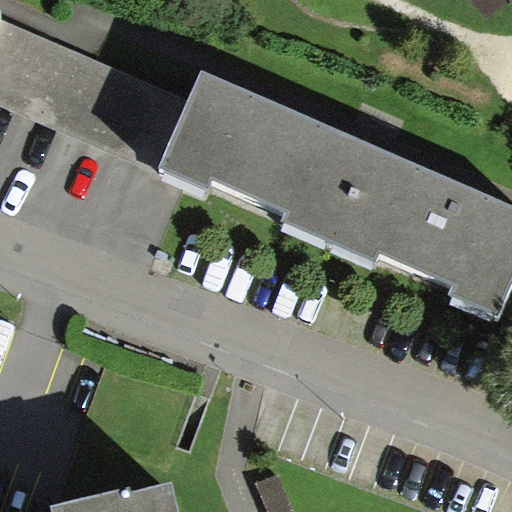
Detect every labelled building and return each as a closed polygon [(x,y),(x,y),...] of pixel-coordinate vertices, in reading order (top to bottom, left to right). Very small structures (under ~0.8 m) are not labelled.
[(189,100),(0,18),(0,105),(157,173),(159,169),(189,100)] [(282,222),(331,243),(374,146),(285,107),(202,70),(189,100),(159,169),(207,190),(212,178),(287,211),(282,222)] [(374,146),(331,243),(375,263),(379,254),(453,286),(449,294),(500,317),(511,289),(511,206),(451,180),(374,146)] [(294,511),(280,474),(256,483),(267,511),(294,511)] [(130,487),(52,507),(52,511),(179,511),(173,482),(131,491),(130,487)]
